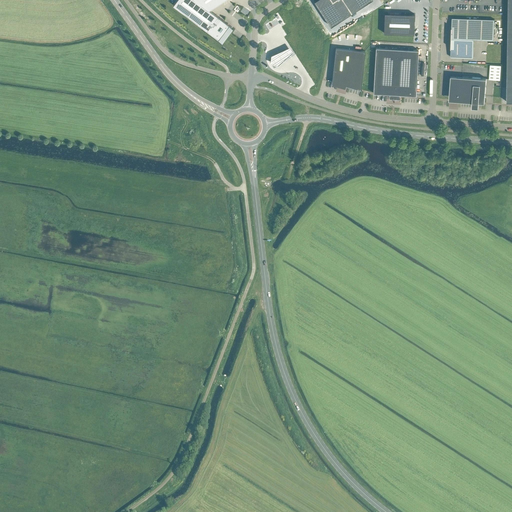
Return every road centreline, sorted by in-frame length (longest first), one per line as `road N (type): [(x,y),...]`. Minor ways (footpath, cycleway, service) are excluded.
road 1 (primary): [(252,175),(267,299),(290,391),(328,455),(385,511)]
road 2 (unclassified): [(127,511),(179,462),(252,276),(244,188)]
road 3 (secondary): [(511,142),(317,117),(264,123)]
road 4 (unclassified): [(430,121),(332,107),(251,71)]
road 5 (track): [(227,75),(165,52),(125,0)]
road 6 (primary): [(195,97),(114,0)]
road 7 (unclassified): [(430,121),(436,0)]
